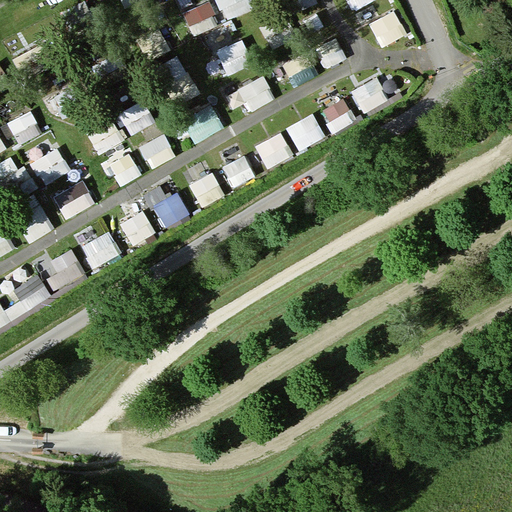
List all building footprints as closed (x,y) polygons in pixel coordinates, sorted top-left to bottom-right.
[(195,31),(220,19),(210,0),(199,0),(184,7),(195,31)] [(211,39),(218,69),(245,63),(238,33),(211,39)] [(158,62),(185,97),(201,85),(175,49),(158,62)] [(353,84),(364,106),(391,93),(380,71),(353,84)] [(120,107),(133,129),(152,117),(139,96),(120,107)] [(337,128),(359,118),(354,106),(331,116),(337,128)] [(288,122),(301,146),(327,131),(314,108),(288,122)] [(87,125),(100,148),(125,134),(111,111),(87,125)] [(285,128),(258,137),(267,162),(294,152),(285,128)] [(226,160),(237,181),(258,171),(247,149),(226,160)] [(205,202),(227,189),(214,166),(191,179),(205,202)] [(167,223),(193,211),(181,186),(155,199),(167,223)] [(123,217),(134,238),(157,227),(146,206),(123,217)] [(91,259),(121,251),(115,228),(85,237),(91,259)] [(41,261),(53,284),(86,266),(74,243),(41,261)] [(15,291),(0,296),(0,319),(54,298),(42,269),(11,282),(15,291)]
